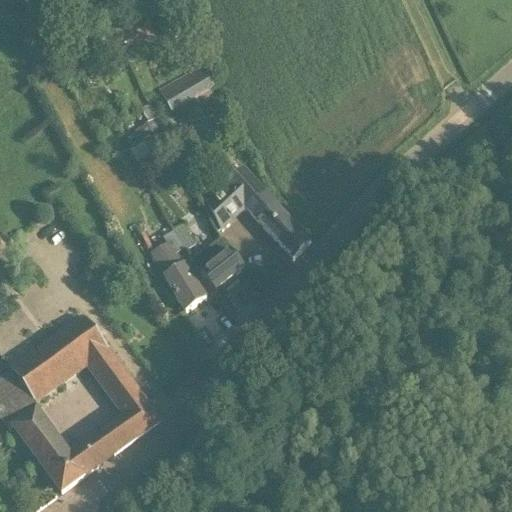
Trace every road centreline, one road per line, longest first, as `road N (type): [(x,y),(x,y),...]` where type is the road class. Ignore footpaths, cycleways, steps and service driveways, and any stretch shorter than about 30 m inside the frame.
road 1 (unclassified): [(75,511),(202,394),(364,203),(511,70)]
road 2 (track): [(411,0),(466,110)]
